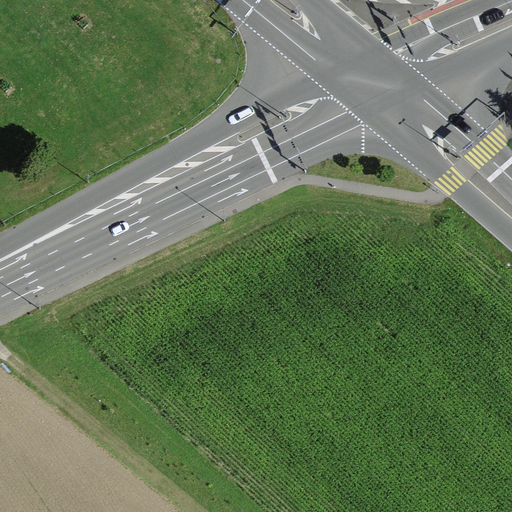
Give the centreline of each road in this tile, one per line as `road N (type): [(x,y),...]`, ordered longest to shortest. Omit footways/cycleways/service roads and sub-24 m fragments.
road 1 (secondary): [(42,257),(405,108)]
road 2 (secondary): [(360,66),(42,257)]
road 3 (primary): [(503,0),(360,66)]
road 4 (primary): [(511,209),(405,108)]
road 5 (primary): [(405,108),(511,50)]
